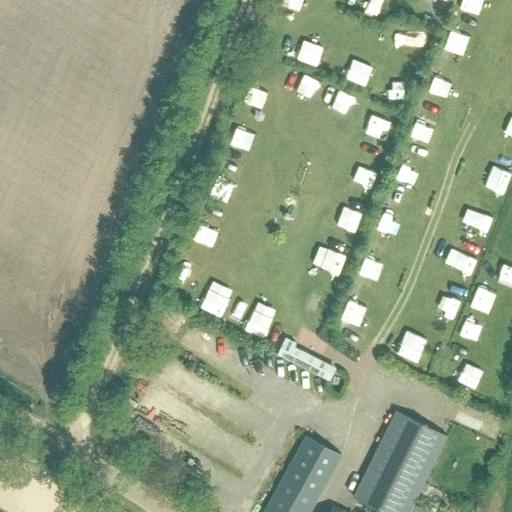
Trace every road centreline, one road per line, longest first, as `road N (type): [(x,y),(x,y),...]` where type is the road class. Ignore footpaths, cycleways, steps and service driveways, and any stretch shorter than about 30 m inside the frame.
road 1 (track): [(63,446),(112,359),(247,0)]
road 2 (track): [(363,370),(426,245),(470,124)]
road 3 (unclassified): [(166,511),(0,406)]
